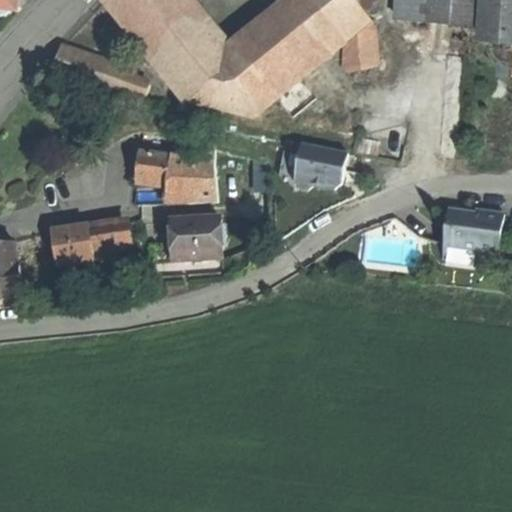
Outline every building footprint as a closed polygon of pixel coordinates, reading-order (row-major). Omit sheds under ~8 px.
[(19,0),(0,0),(0,16),(2,19),(10,19),(15,15),(15,13),(19,13),(19,0)] [(254,118),(259,114),(222,67),(167,0),(115,0),(195,102),(254,118)] [(237,54),(275,101),(345,45),(309,0),(308,0),(304,0),(303,2),(237,54)] [(345,45),(370,25),(350,0),(308,0),(309,0),(345,45)] [(480,0),(396,0),(395,18),(479,24),(480,0)] [(511,40),(511,0),(483,0),(481,38),(511,40)] [(370,25),(345,45),(342,72),(372,69),(370,25)] [(142,105),(148,88),(129,72),(59,49),(51,74),(89,87),(142,105)] [(222,67),(259,114),(275,101),(237,54),(222,67)] [(215,138),(195,135),(192,157),(216,160),(214,144),(215,138)] [(350,155),(305,146),(298,183),(303,191),(308,192),(316,187),(327,189),(337,191),(344,186),(350,155)] [(183,187),(186,157),(141,152),(137,181),(151,183),(169,185),(183,187)] [(215,161),(186,157),(183,187),(169,185),(167,203),(218,201),(215,161)] [(497,269),(504,217),(482,214),(482,217),(468,216),(449,213),(444,251),(476,255),(475,266),(497,269)] [(176,260),(225,257),(222,216),(174,219),(175,236),(176,260)] [(128,247),(130,247),(126,220),(91,226),(95,252),(128,247)] [(95,252),(91,226),(75,229),(54,232),(60,267),(97,261),(95,252)] [(130,247),(128,247),(133,278),(152,275),(147,244),(130,247)] [(0,300),(26,297),(22,265),(20,265),(17,245),(0,247),(0,300)]
